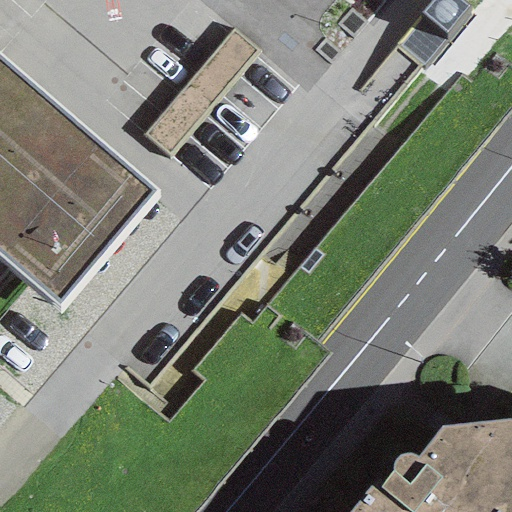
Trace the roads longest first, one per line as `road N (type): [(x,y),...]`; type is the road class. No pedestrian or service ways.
road 1 (secondary): [(511,157),(217,511)]
road 2 (unknown): [(216,215),(5,20)]
